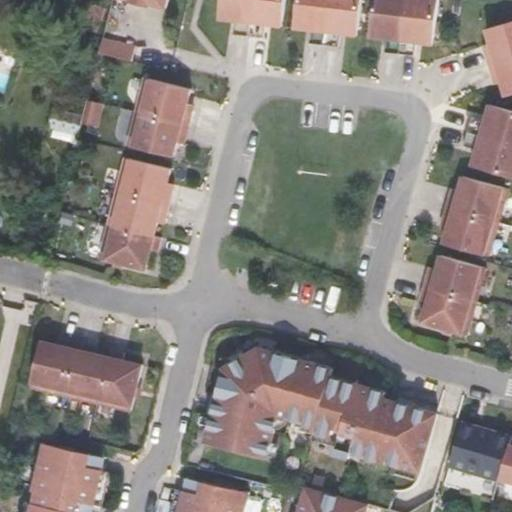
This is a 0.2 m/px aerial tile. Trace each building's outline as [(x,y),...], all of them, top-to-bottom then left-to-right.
[(123,0),(130,2),(130,4),(150,9),(150,6),(167,10),(169,0),(123,0)] [(251,20),(253,0),(221,0),(220,16),(234,18),(232,30),(250,32),(251,20)] [(282,23),(285,0),(253,0),(251,20),(250,32),(267,34),(268,22),(282,23)] [(326,32),(329,0),(298,0),(295,28),(309,30),(307,42),(325,44),(326,32)] [(358,35),(361,0),(329,0),(326,32),(325,44),(342,46),(344,34),(358,35)] [(402,40),(406,0),(374,0),(371,36),(385,38),(383,51),(400,52),(402,40)] [(433,44),(438,0),(406,0),(402,40),(400,52),(418,55),(419,42),(433,44)] [(511,57),(511,22),(483,31),(488,44),(481,46),(487,65),(511,57)] [(103,40),(100,55),(133,63),(136,48),(103,40)] [(511,93),(511,57),(487,65),(493,84),(499,83),(503,96),(511,93)] [(188,104),(191,91),(145,80),(137,113),(189,125),(194,106),(188,104)] [(84,118),(83,123),(93,125),(98,104),(88,101),(84,118)] [(511,142),(511,110),(490,104),(486,118),(474,115),(470,131),(481,134),(511,142)] [(84,118),(54,110),(49,131),(79,138),(83,123),(84,118)] [(185,145),(189,125),(137,113),(129,146),(175,157),(179,143),(185,145)] [(511,175),(511,142),(481,134),(470,131),(465,149),(477,152),(473,165),(511,175)] [(168,183),(172,170),(126,159),(117,192),(164,203),(170,204),(175,185),(168,183)] [(500,221),(508,188),(463,175),(459,189),(453,187),(447,206),(500,221)] [(165,224),(170,204),(164,203),(117,192),(110,225),(156,236),(159,222),(165,224)] [(491,253),(500,221),(447,206),(442,226),(448,227),(445,241),(491,253)] [(156,236),(110,225),(102,258),(154,270),(159,251),(153,249),(156,236)] [(478,299),(487,266),(441,254),(437,267),(431,265),(426,285),(478,299)] [(285,291),(289,275),(277,271),(276,276),(273,288),(285,291)] [(469,332),(478,299),(426,285),(421,304),(427,306),(423,319),(469,332)] [(64,396),(77,343),(57,339),(56,345),(42,342),(31,388),(64,396)] [(425,464),(442,405),(387,389),(389,383),(333,367),(335,362),(261,341),(230,358),(210,431),(272,449),(283,408),(320,419),(318,424),(344,431),(340,445),(356,449),(357,445),(425,464)] [(98,404),(109,358),(95,354),(96,348),(77,343),(64,396),(98,404)] [(131,412),(143,359),(124,355),(122,361),(109,358),(98,404),(131,412)] [(454,454),(504,469),(511,440),(511,424),(466,411),(454,454)] [(72,449),(75,437),(61,434),(58,446),(72,449)] [(511,480),(511,440),(504,469),(501,477),(511,480)] [(91,511),(94,504),(64,497),(67,484),(97,492),(105,457),(72,449),(58,446),(43,442),(35,477),(37,477),(30,509),(27,508),(26,511),(91,511)] [(202,511),(203,509),(213,511),(234,511),(242,482),(180,467),(172,502),(174,502),(171,511),(202,511)] [(94,504),(97,492),(67,484),(64,497),(94,504)] [(364,511),(368,499),(305,484),(298,511),(364,511)]
